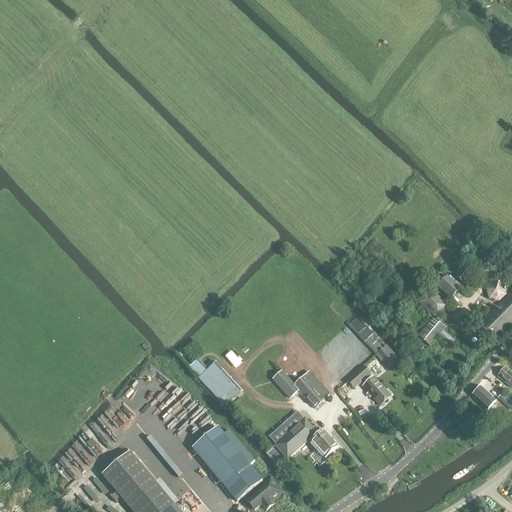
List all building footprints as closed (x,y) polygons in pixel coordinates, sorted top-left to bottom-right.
[(465,267),(455,278),(463,284),(472,274),(465,267)] [(461,289),(444,274),(434,285),(451,300),(461,289)] [(505,284),(489,283),(488,298),(503,300),(505,284)] [(447,304),(430,290),(418,303),(435,319),(447,304)] [(511,321),(511,293),(479,326),(493,340),(511,321)] [(418,337),(430,347),(445,329),(434,319),(418,337)] [(371,336),(365,342),(376,353),(382,347),(371,336)] [(480,341),(474,348),(479,352),(484,345),(480,341)] [(380,355),(386,366),(395,361),(389,350),(380,355)] [(198,360),(189,368),(199,378),(207,370),(205,368),(198,360)] [(213,360),(205,368),(207,370),(215,363),(213,360)] [(215,365),(199,380),(224,407),(241,393),(215,365)] [(371,375),(369,373),(365,369),(364,367),(353,376),(347,382),(354,390),(371,375)] [(511,388),(511,374),(505,369),(498,377),(511,389),(511,388)] [(330,397),(309,374),(294,387),(293,385),(292,386),(286,380),(280,373),(272,380),(278,387),(290,399),(299,391),(316,410),(330,397)] [(391,398),(373,378),(363,387),(381,407),(391,398)] [(481,388),(472,397),(488,412),(496,402),(481,388)] [(511,410),(511,399),(504,392),(498,398),(511,410)] [(338,448),(323,431),(319,435),(305,419),(274,446),(287,461),(309,441),(325,459),(338,448)] [(193,449),(238,503),(263,482),(250,467),(224,436),(218,429),(193,449)] [(229,431),(224,436),(250,467),(255,462),(229,431)] [(168,511),(175,507),(155,484),(130,453),(102,476),(128,507),(132,511),(168,511)] [(162,469),(170,461),(165,457),(157,465),(162,469)] [(270,480),(253,495),(254,497),(247,503),(254,511),(262,505),(266,511),(275,504),(272,500),(281,493),(270,480)] [(204,511),(208,509),(195,493),(194,494),(171,511),(204,511)] [(8,511),(0,501),(0,511),(8,511)]
